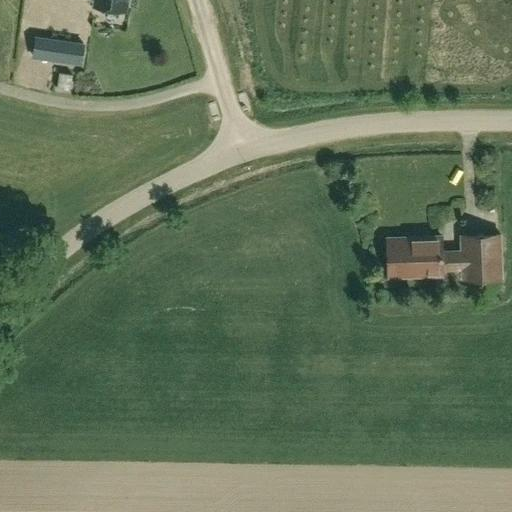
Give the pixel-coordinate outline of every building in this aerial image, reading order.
[(127,12),(129,0),(92,0),(92,7),(127,12)] [(85,42),(37,35),(33,56),(82,63),(85,42)] [(57,89),(70,91),(72,74),(59,73),(57,89)] [(511,159),(487,159),(489,208),(511,207),(511,159)] [(502,232),(460,233),(460,248),(444,249),(444,234),(385,236),(387,278),(444,276),(444,270),(460,270),(461,280),(503,278),(502,232)]
